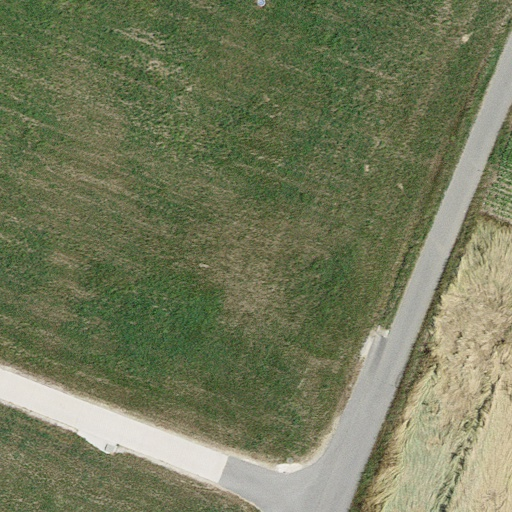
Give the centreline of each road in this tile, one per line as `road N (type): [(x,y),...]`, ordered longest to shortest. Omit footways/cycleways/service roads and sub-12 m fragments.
road 1 (track): [(329,511),(511,84)]
road 2 (track): [(330,511),(0,386)]
